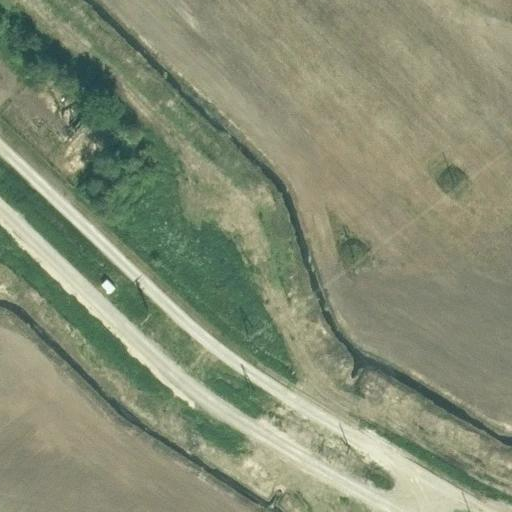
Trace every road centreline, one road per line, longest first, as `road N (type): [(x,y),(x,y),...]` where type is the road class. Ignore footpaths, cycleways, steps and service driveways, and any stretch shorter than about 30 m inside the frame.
road 1 (track): [(0,141),(218,347),(482,511)]
road 2 (track): [(396,511),(209,401),(0,209)]
